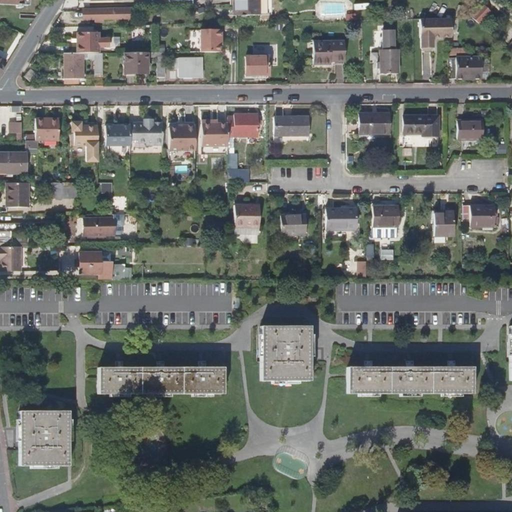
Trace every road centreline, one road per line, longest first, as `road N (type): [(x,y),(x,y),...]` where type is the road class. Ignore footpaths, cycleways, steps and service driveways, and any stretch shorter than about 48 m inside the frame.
road 1 (unclassified): [(0,97),(336,95)]
road 2 (unclassified): [(336,95),(511,93)]
road 3 (residential): [(336,183),(477,182)]
